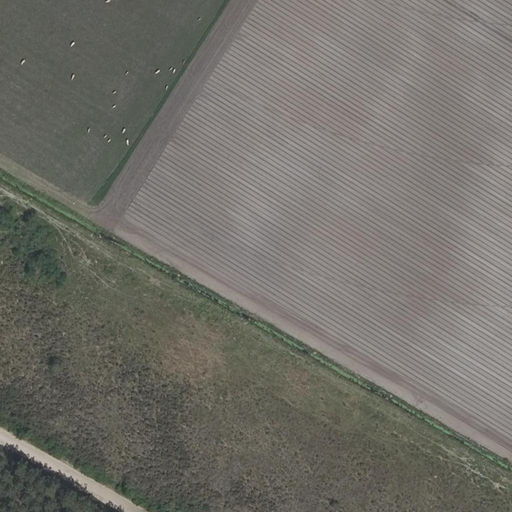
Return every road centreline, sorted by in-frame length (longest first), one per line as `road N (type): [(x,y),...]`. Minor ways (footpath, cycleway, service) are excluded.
road 1 (track): [(0,159),(511,454)]
road 2 (track): [(191,0),(61,195)]
road 3 (track): [(132,511),(0,435)]
